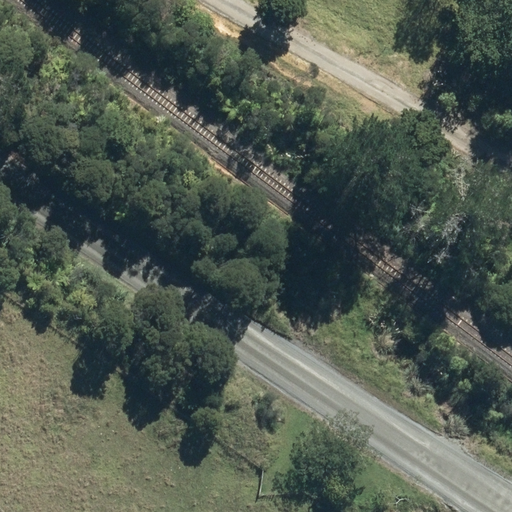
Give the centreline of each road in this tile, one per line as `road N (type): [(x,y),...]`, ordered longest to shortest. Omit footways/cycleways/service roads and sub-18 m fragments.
road 1 (tertiary): [(481,511),(0,177)]
road 2 (unknown): [(511,140),(265,0)]
